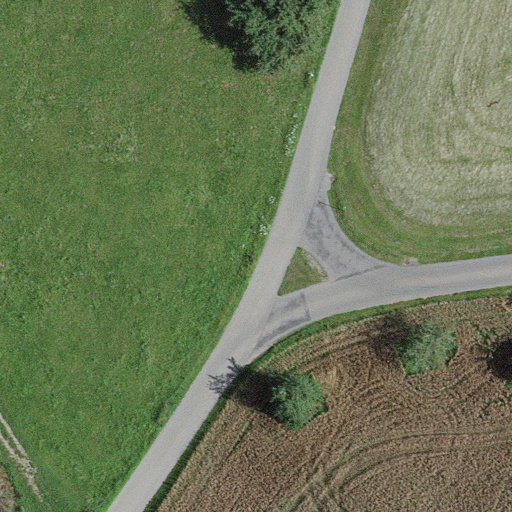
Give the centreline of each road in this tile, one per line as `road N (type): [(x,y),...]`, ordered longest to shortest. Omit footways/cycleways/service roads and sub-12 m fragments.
road 1 (residential): [(233,340),(120,511)]
road 2 (unclassified): [(299,188),(356,0)]
road 3 (residential): [(378,287),(233,340)]
road 4 (residential): [(511,267),(378,287)]
road 5 (residential): [(378,287),(326,238),(299,188)]
